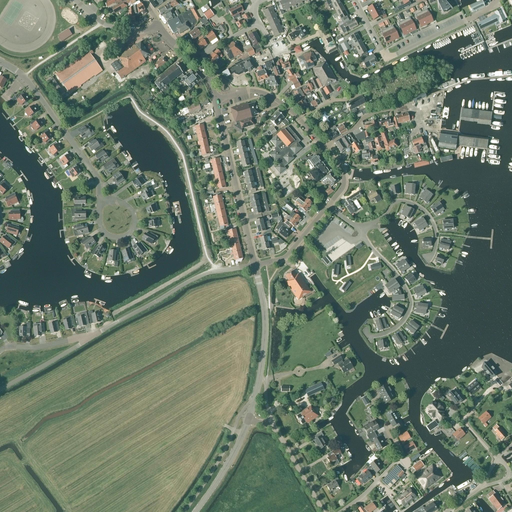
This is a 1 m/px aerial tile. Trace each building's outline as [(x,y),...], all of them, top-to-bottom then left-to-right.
[(137,6),(140,4),(138,0),(127,0),(124,2),(112,9),(115,14),(127,7),(126,4),(130,1),(133,7),(136,5),(137,6)] [(147,0),(148,0),(155,9),(162,3),(163,2),(161,0),(147,0)] [(175,0),(166,5),(169,10),(179,5),(176,0),(175,0)] [(289,8),(290,7),(286,0),(284,0),(279,2),(283,11),(286,9),(287,10),(290,9),(289,8)] [(326,0),(325,1),(327,3),(330,10),(334,8),(335,10),(342,6),(339,0),(326,0)] [(401,6),(393,9),(395,13),(409,6),(408,3),(413,0),(412,0),(401,0),(403,2),(400,3),(401,6)] [(446,2),(444,0),(438,0),(438,4),(440,9),(443,15),(444,15),(443,13),(446,11),(446,12),(447,12),(446,12),(450,9),(452,10),(446,2)] [(484,7),(482,1),(469,7),(472,13),(484,7)] [(133,7),(134,12),(134,15),(139,14),(139,13),(145,10),(141,3),(140,4),(137,6),(136,5),(133,7)] [(370,15),(375,12),(379,10),(378,7),(381,5),(379,3),(368,9),(370,15)] [(160,15),(169,10),(166,5),(158,10),(160,15)] [(234,20),(240,17),(238,14),(243,11),(240,5),(229,11),(232,17),(234,20)] [(337,14),(333,16),(335,19),(339,17),(340,20),(342,19),(343,21),(348,19),(347,17),(348,16),(342,6),(335,10),(337,14)] [(266,18),(276,14),(275,14),(274,14),(273,11),(274,10),(273,7),(263,12),(266,18)] [(201,19),(196,11),(195,8),(177,18),(173,20),(167,23),(174,34),(178,32),(180,34),(189,29),(190,31),(197,22),(201,19)] [(203,15),(200,9),(196,11),(201,19),(204,17),(203,15)] [(421,12),(423,17),(427,24),(433,22),(427,9),(421,12)] [(177,18),(172,10),(162,16),(167,23),(173,20),(177,18)] [(203,15),(207,20),(214,16),(210,10),(203,15)] [(379,10),(375,12),(370,15),(373,20),(385,14),(384,11),(381,13),(379,10)] [(506,21),(500,10),(494,13),(495,15),(478,24),(480,30),(498,21),(500,24),(506,21)] [(134,15),(134,12),(129,12),(129,13),(128,13),(128,17),(126,17),(127,22),(133,21),(133,24),(136,24),(135,20),(134,15)] [(427,24),(423,17),(421,12),(415,15),(421,27),(427,24)] [(269,24),(277,20),(276,17),(277,17),(276,14),(266,18),(269,24)] [(404,21),(406,25),(410,33),(415,30),(410,18),(404,21)] [(343,25),(340,27),(344,34),(358,26),(354,19),(349,21),(348,19),(343,21),(344,21),(342,22),(343,25)] [(388,19),(378,24),(380,28),(390,24),(388,19)] [(242,22),(241,20),(236,23),(239,29),(244,25),(246,24),(244,21),(242,22)] [(272,30),(280,26),(279,23),(280,23),(278,20),(277,20),(269,24),(272,30)] [(404,36),(410,33),(406,25),(404,21),(398,23),(404,36)] [(203,29),(200,26),(197,29),(196,28),(193,31),(194,31),(189,34),(191,37),(191,38),(193,40),(198,37),(200,36),(200,35),(201,35),(199,32),(203,29)] [(280,26),(272,30),(275,37),(283,33),(281,30),(283,29),(281,26),(280,27),(280,26)] [(387,29),(388,31),(392,41),(398,38),(393,26),(387,29)] [(300,29),(299,27),(295,29),(296,32),(288,36),(290,40),(298,36),(301,40),(307,36),(302,28),(300,29)] [(392,41),(388,31),(387,29),(381,32),(387,44),(392,41)] [(62,42),(72,35),(68,30),(58,37),(62,42)] [(210,43),(216,38),(212,32),(205,36),(206,37),(196,44),(198,46),(197,47),(199,49),(200,49),(200,50),(204,46),(205,47),(207,45),(205,42),(208,40),(210,43)] [(256,53),(262,50),(258,43),(260,42),(255,33),(249,36),(254,45),(252,46),(256,53)] [(354,46),(362,42),(357,33),(349,37),(351,41),(348,43),(349,46),(353,44),(354,46)] [(124,68),(117,73),(121,80),(136,69),(138,72),(141,70),(139,67),(146,62),(144,59),(150,55),(140,42),(135,46),(134,45),(131,48),(130,47),(127,49),(128,50),(120,56),(118,57),(119,58),(121,60),(120,61),(124,68)] [(237,48),(233,42),(223,48),(230,60),(242,53),(239,47),(237,48)] [(344,52),(345,52),(350,49),(346,42),(341,45),(344,52)] [(362,57),(367,55),(366,53),(367,52),(362,42),(354,46),(356,50),(352,52),(354,55),(358,53),(360,56),(361,55),(362,57)] [(249,57),(255,54),(250,45),(244,48),(246,51),(249,57)] [(296,55),(302,52),(299,46),(293,49),(296,55)] [(74,91),(103,70),(92,54),(94,52),(91,48),(69,63),(71,66),(64,71),(66,75),(69,73),(73,78),(71,79),(73,82),(71,83),(73,86),(71,87),(74,91)] [(217,57),(221,53),(218,50),(214,54),(213,53),(207,60),(214,66),(219,59),(217,57)] [(312,56),(311,52),(298,58),(302,68),(305,67),(306,70),(314,67),(313,64),(317,62),(314,55),(312,56)] [(367,55),(362,57),(362,58),(361,58),(366,68),(377,62),(373,55),(368,57),(367,55)] [(243,72),(244,73),(244,74),(248,72),(251,71),(254,69),(249,57),(243,60),(238,63),(242,72),(243,72)] [(158,71),(167,64),(163,58),(153,65),(158,71)] [(274,64),(272,60),(264,63),(267,72),(272,70),(271,66),(271,65),(274,65),(274,64)] [(286,70),(291,68),(288,61),(281,64),(283,70),(285,69),(286,70)] [(323,87),(336,80),(326,62),(313,69),(323,87)] [(239,75),(244,73),(243,72),(242,72),(238,63),(235,65),(231,67),(232,68),(222,73),(227,77),(230,75),(230,76),(230,75),(234,73),(235,74),(235,73),(239,74),(239,75)] [(166,87),(177,78),(182,74),(183,74),(181,71),(178,68),(176,65),(159,79),(160,80),(155,84),(160,90),(165,86),(166,87)] [(263,80),(269,78),(266,70),(263,71),(262,66),(259,68),(263,80)] [(258,69),(259,72),(255,73),(258,82),(263,80),(259,68),(256,69),(256,70),(258,69)] [(280,77),(277,68),(272,69),(275,78),(280,77)] [(182,74),(177,78),(181,82),(182,80),(190,90),(201,80),(193,70),(185,77),(182,74),(183,74),(182,74)] [(291,70),(286,72),(289,77),(288,78),(290,82),(291,81),(296,78),(297,80),(300,78),(297,73),(294,75),(291,70)] [(270,87),(278,86),(274,76),(269,76),(270,87)] [(306,86),(307,89),(309,93),(310,92),(314,90),(315,91),(319,89),(322,87),(318,79),(315,80),(314,79),(305,84),(306,86)] [(310,93),(310,92),(309,93),(307,89),(306,89),(305,86),(301,88),(306,97),(306,96),(308,100),(311,106),(313,108),(317,106),(315,101),(312,102),(310,100),(307,95),(310,93)] [(298,101),(306,97),(301,88),(293,92),(298,101)] [(322,89),(319,91),(325,101),(328,99),(322,89)] [(25,95),(23,93),(15,98),(21,105),(24,103),(24,104),(26,102),(29,100),(25,95)] [(413,103),(426,97),(424,93),(411,99),(413,103)] [(309,110),(313,108),(311,106),(308,100),(306,96),(306,97),(298,101),(296,103),(298,108),(299,107),(301,110),(304,108),(306,111),(309,110)] [(350,112),(366,104),(366,101),(365,98),(362,97),(346,105),(347,107),(346,107),(347,110),(349,110),(350,112)] [(199,100),(201,106),(209,103),(208,98),(199,100)] [(190,114),(201,110),(198,103),(194,105),(187,108),(190,114)] [(257,107),(255,103),(248,105),(248,103),(230,109),(235,123),(236,123),(237,126),(236,126),(234,129),(235,133),(238,132),(239,134),(242,133),(241,131),(242,131),(241,129),(254,125),(252,118),(255,117),(254,115),(259,114),(257,109),(258,109),(257,107)] [(32,115),(35,114),(34,113),(37,111),(34,106),(26,112),(29,117),(32,115)] [(491,113),(462,109),(461,121),(478,123),(477,124),(490,126),(491,113)] [(277,126),(284,118),(278,112),(270,121),(277,126)] [(394,121),(395,127),(396,129),(399,128),(398,124),(410,121),(408,113),(396,116),(397,121),(394,121)] [(395,127),(394,121),(390,122),(389,118),(377,121),(378,127),(385,125),(386,129),(395,127)] [(43,125),(40,120),(36,123),(34,121),(30,123),(35,131),(38,129),(39,129),(41,127),(43,125)] [(372,129),(378,128),(376,121),(370,123),(371,124),(367,125),(364,126),(365,130),(372,128),(372,129)] [(345,129),(342,124),(336,128),(339,133),(341,136),(348,132),(346,129),(345,129)] [(83,139),(90,134),(87,129),(89,127),(87,125),(78,131),(80,133),(79,134),(83,139)] [(197,134),(205,132),(203,125),(195,127),(197,134)] [(300,141),(288,127),(284,130),(270,141),(276,148),(274,149),(275,150),(269,155),(275,162),(275,161),(278,165),(274,168),(280,174),(286,169),(284,167),(288,164),(294,159),(293,157),(302,149),(298,143),(300,141)] [(262,135),(265,140),(276,132),(274,128),(264,134),(262,135)] [(47,141),(50,140),(49,139),(52,137),(47,130),(41,134),(43,136),(41,138),(44,143),(47,141)] [(330,142),(338,137),(334,130),(326,135),(330,142)] [(364,131),(355,136),(358,141),(359,140),(366,139),(364,132),(364,131)] [(199,141),(207,139),(205,132),(197,134),(199,141)] [(381,134),(381,136),(383,141),(385,145),(384,145),(387,152),(397,147),(394,140),(390,143),(386,132),(381,134)] [(455,149),(457,134),(440,132),(438,147),(455,149)] [(349,134),(345,137),(351,146),(356,153),(361,150),(359,147),(361,146),(358,141),(355,142),(354,141),(353,141),(353,140),(349,134)] [(488,139),(458,135),(457,145),(487,149),(488,139)] [(376,149),(377,151),(384,149),(381,142),(383,141),(381,136),(380,137),(373,139),(374,142),(376,149)] [(341,139),(334,143),(337,148),(341,153),(343,152),(351,146),(345,137),(341,139)] [(96,152),(104,146),(102,143),(99,145),(96,141),(95,141),(93,139),(88,142),(90,145),(88,146),(92,151),(94,149),(96,152)] [(200,149),(208,147),(207,139),(199,141),(200,149)] [(422,141),(421,139),(420,139),(412,142),(414,148),(413,148),(416,155),(421,153),(418,146),(423,144),(425,150),(428,149),(425,143),(424,140),(422,141)] [(53,155),(55,154),(61,150),(56,142),(49,147),(51,149),(49,150),(53,155)] [(369,151),(368,151),(368,152),(369,153),(373,152),(372,150),(376,149),(374,142),(367,144),(369,151)] [(208,147),(200,149),(202,156),(210,154),(208,147)] [(362,152),(362,159),(368,159),(370,159),(369,153),(368,152),(368,151),(368,147),(364,148),(364,152),(362,152)] [(100,162),(107,157),(104,152),(102,150),(95,155),(97,158),(96,158),(100,162)] [(67,164),(69,162),(72,160),(67,152),(59,158),(66,168),(68,166),(67,164),(67,163),(67,164)] [(241,161),(248,159),(247,152),(239,154),(241,161)] [(370,159),(371,164),(379,162),(377,156),(374,156),(373,152),(369,153),(370,159)] [(322,162),(316,155),(311,158),(310,156),(306,159),(307,162),(309,161),(314,168),(322,162)] [(212,167),(221,165),(219,158),(211,160),(212,167)] [(248,159),(241,161),(242,168),(250,166),(248,159)] [(429,166),(428,160),(413,164),(414,169),(429,166)] [(112,164),(110,162),(105,165),(107,168),(105,169),(108,174),(115,169),(112,164)] [(317,183),(324,177),(323,175),(328,172),(322,163),(309,172),(316,181),(315,182),(316,183),(317,182),(317,183)] [(73,178),(81,172),(76,165),(68,171),(69,173),(73,178)] [(214,174),(222,172),(221,165),(212,167),(214,174)] [(116,185),(124,180),(120,175),(118,173),(118,172),(113,176),(115,179),(113,181),(116,185)] [(216,181),(224,179),(222,172),(214,174),(216,181)] [(332,187),(338,181),(331,172),(324,178),(321,181),(324,184),(325,184),(327,182),(332,187)] [(142,180),(141,178),(142,178),(140,175),(136,178),(138,181),(134,183),(137,188),(144,183),(146,182),(143,179),(142,180)] [(224,179),(216,181),(218,190),(226,188),(224,179)] [(254,182),(246,184),(248,191),(255,189),(254,183),(255,183),(255,180),(253,180),(254,182)] [(0,192),(2,195),(9,188),(4,184),(5,183),(3,181),(0,184),(0,188),(0,189),(0,188),(0,192)] [(404,186),(404,188),(406,189),(405,194),(410,194),(410,195),(414,195),(414,194),(416,195),(416,192),(414,192),(415,185),(411,185),(411,184),(406,184),(406,186),(404,186)] [(398,187),(390,188),(392,195),(399,194),(398,187)] [(151,191),(149,188),(143,191),(144,194),(141,195),(144,201),(154,196),(152,191),(151,191)] [(333,192),(331,188),(325,192),(328,196),(333,192)] [(429,193),(429,192),(425,190),(424,191),(423,191),(421,193),(423,194),(420,198),(423,201),(429,193)] [(351,215),(358,210),(356,206),(359,204),(356,200),(363,196),(360,191),(346,200),(349,204),(346,206),(351,215)] [(377,195),(375,192),(367,196),(369,200),(374,198),(377,203),(381,201),(378,194),(377,195)] [(8,207),(17,202),(15,197),(16,196),(14,193),(5,198),(6,201),(5,201),(8,207)] [(423,201),(427,204),(427,203),(428,204),(430,202),(429,201),(432,195),(429,193),(423,201)] [(215,204),(223,202),(221,195),(213,197),(215,204)] [(298,199),(309,208),(313,204),(307,199),(305,201),(300,196),(300,197),(298,199)] [(298,199),(295,197),(293,200),(298,204),(301,206),(300,208),(306,212),(309,208),(298,199)] [(74,208),(75,208),(82,208),(81,204),(85,204),(85,198),(75,198),(75,204),(74,204),(74,208)] [(216,212),(224,210),(223,202),(215,204),(216,212)] [(148,214),(157,211),(155,206),(157,205),(155,203),(148,205),(148,206),(148,208),(146,209),(148,214)] [(433,205),(431,207),(431,208),(436,216),(440,213),(441,214),(443,212),(443,211),(444,210),(439,203),(434,206),(433,205)] [(405,217),(410,208),(406,206),(403,211),(402,210),(401,213),(402,213),(401,215),(405,217)] [(260,207),(252,208),(254,215),(263,213),(262,210),(261,210),(260,207)] [(415,212),(413,211),(414,210),(410,208),(405,217),(409,219),(412,213),(413,214),(415,212)] [(82,213),(82,209),(74,210),(74,213),(75,213),(75,219),(85,219),(85,213),(82,213)] [(9,220),(20,219),(19,213),(19,210),(12,210),(12,213),(9,213),(9,220)] [(218,219),(226,217),(224,210),(216,212),(218,219)] [(292,218),(297,223),(301,219),(295,214),(292,218)] [(226,217),(218,219),(220,227),(228,225),(226,217)] [(155,228),(155,227),(158,227),(158,222),(159,222),(159,218),(152,219),(152,222),(149,222),(149,228),(153,227),(153,228),(155,228)] [(294,227),(297,223),(292,218),(288,223),(286,221),(284,223),(289,228),(292,225),(294,227)] [(423,218),(422,219),(421,218),(419,219),(420,220),(414,224),(417,228),(425,222),(423,218)] [(266,225),(270,224),(269,221),(263,222),(263,219),(255,221),(257,227),(264,226),(265,228),(267,227),(266,225)] [(285,238),(290,233),(284,228),(286,226),(281,222),(276,229),(280,232),(279,233),(285,238)] [(422,232),(424,230),(423,229),(428,226),(425,222),(417,228),(419,231),(421,230),(422,232)] [(18,229),(19,226),(12,224),(11,227),(9,226),(7,232),(17,235),(19,229),(18,229)] [(83,228),(82,225),(75,227),(75,230),(77,230),(78,236),(88,233),(86,227),(83,228)] [(229,238),(237,236),(236,229),(227,231),(229,238)] [(158,237),(151,233),(150,233),(149,236),(145,234),(142,239),(151,244),(153,242),(156,241),(158,237)] [(4,237),(0,242),(8,248),(10,246),(12,247),(16,242),(7,234),(4,237)] [(231,245),(239,243),(237,236),(229,238),(231,245)] [(88,240),(86,237),(80,242),(82,245),(83,244),(85,247),(87,249),(89,247),(95,243),(91,238),(88,240)] [(147,251),(141,243),(139,245),(138,244),(133,248),(139,256),(144,252),(145,253),(147,251)] [(233,253),(241,251),(239,243),(231,245),(233,253)] [(270,249),(269,246),(268,243),(261,245),(262,251),(270,249)] [(105,249),(99,246),(98,249),(95,247),(91,254),(94,256),(94,255),(99,258),(105,249)] [(129,255),(128,250),(122,252),(125,262),(131,260),(132,261),(135,260),(132,254),(129,255)] [(118,263),(118,256),(115,255),(116,252),(109,251),(108,261),(115,262),(114,263),(118,263)] [(241,251),(233,253),(235,261),(243,259),(241,251)] [(328,264),(331,262),(326,255),(322,258),(328,264)] [(438,255),(435,262),(442,265),(445,258),(438,255)] [(398,270),(407,264),(404,260),(399,264),(398,263),(396,264),(397,265),(396,266),(398,270)] [(407,264),(398,270),(401,273),(402,273),(403,274),(405,273),(404,271),(409,268),(407,264)] [(296,275),(293,271),(285,276),(288,281),(286,282),(298,300),(311,292),(299,274),(296,275)] [(416,280),(411,274),(405,279),(410,285),(416,280)] [(394,292),(395,291),(394,291),(399,287),(394,280),(386,286),(391,293),(393,292),(394,292)] [(341,289),(345,292),(351,284),(347,281),(341,289)] [(424,290),(422,286),(421,286),(421,285),(418,286),(419,287),(413,290),(415,294),(424,290)] [(421,298),(420,297),(426,294),(424,290),(415,294),(417,298),(418,298),(418,299),(421,298)] [(401,308),(400,309),(395,306),(392,310),(401,315),(403,311),(402,310),(403,309),(401,308)] [(401,315),(392,310),(390,314),(396,317),(395,319),(398,320),(398,318),(399,319),(401,315)] [(101,322),(98,312),(92,313),(92,311),(88,312),(91,324),(101,322)] [(79,327),(86,325),(86,324),(89,324),(86,313),(77,315),(77,317),(76,318),(77,326),(79,325),(79,327)] [(65,330),(72,328),(71,326),(73,325),(71,316),(63,318),(63,320),(65,330)] [(379,321),(383,330),(387,329),(387,328),(388,328),(387,325),(386,326),(384,319),(379,321)] [(408,325),(416,331),(419,327),(414,323),(415,322),(413,321),(412,322),(411,321),(408,325)] [(26,323),(26,326),(19,326),(19,327),(18,327),(18,331),(19,332),(19,336),(26,336),(26,334),(29,334),(30,323),(26,323)] [(58,325),(58,323),(49,325),(51,334),(57,332),(56,330),(59,329),(58,325)] [(416,331),(408,325),(406,328),(406,329),(405,330),(407,332),(408,330),(413,334),(416,331)] [(41,327),(41,326),(33,326),(34,336),(41,336),(41,332),(44,331),(44,326),(41,327)] [(405,339),(406,339),(404,337),(403,337),(400,333),(396,335),(402,343),(401,343),(402,344),(406,341),(405,339)] [(396,335),(392,337),(393,338),(392,339),(393,341),(394,340),(398,346),(401,343),(402,343),(396,335)] [(387,348),(386,341),(379,342),(380,349),(387,348)] [(343,363),(341,361),(342,360),(340,356),(332,362),(334,365),(338,363),(340,365),(339,366),(344,374),(353,368),(348,360),(343,363)] [(487,364),(480,370),(489,380),(496,374),(487,364)] [(480,388),(475,381),(471,384),(468,388),(465,390),(468,393),(469,392),(472,395),(480,388)] [(321,383),(309,388),(313,395),(324,390),(321,383)] [(394,399),(390,393),(391,392),(388,386),(378,392),(381,396),(382,396),(387,403),(394,399)] [(453,391),(448,395),(455,404),(458,402),(459,403),(464,399),(458,391),(455,394),(453,391)] [(365,393),(361,395),(366,403),(369,401),(365,393)] [(434,402),(428,407),(431,411),(429,413),(433,417),(435,415),(441,422),(446,417),(443,413),(444,412),(442,409),(443,408),(439,404),(437,405),(434,402)] [(313,410),(310,406),(301,412),(302,413),(297,417),(302,425),(307,422),(308,423),(318,417),(314,410),(313,410)] [(479,419),(486,428),(488,426),(485,423),(491,418),(486,412),(480,417),(481,418),(479,419)] [(399,423),(394,414),(387,417),(393,427),(396,425),(399,429),(403,427),(400,422),(399,423)] [(430,431),(439,425),(435,420),(426,426),(430,431)] [(369,440),(376,436),(374,432),(379,429),(374,422),(364,428),(368,435),(366,435),(369,440)] [(447,435),(454,430),(448,423),(442,429),(447,435)] [(495,431),(495,432),(498,436),(497,436),(500,439),(505,435),(502,432),(503,432),(499,428),(495,431)] [(458,441),(464,434),(460,429),(453,435),(453,436),(451,437),(455,442),(457,440),(458,441)] [(320,450),(326,446),(321,438),(323,436),(321,432),(314,436),(316,439),(314,441),(320,450)] [(402,444),(404,443),(405,442),(410,438),(407,432),(398,437),(402,444)] [(377,439),(376,436),(369,440),(371,443),(374,441),(379,450),(385,447),(380,438),(377,439)] [(408,454),(410,453),(410,452),(416,448),(412,442),(404,447),(408,454)] [(339,463),(337,460),(336,458),(341,455),(338,449),(332,452),(334,455),(327,459),(330,464),(332,463),(334,466),(339,463)] [(369,468),(372,473),(375,471),(376,473),(382,469),(376,460),(370,465),(371,466),(369,468)] [(416,472),(424,466),(420,461),(412,468),(416,472)] [(424,490),(441,477),(432,465),(416,478),(424,490)] [(385,478),(382,482),(386,486),(397,476),(399,478),(404,473),(401,470),(402,470),(397,466),(387,476),(385,478)] [(370,475),(372,473),(369,468),(366,470),(367,471),(359,478),(357,480),(360,485),(363,483),(372,477),(370,475)] [(330,492),(339,487),(335,481),(338,480),(337,477),(331,480),(332,483),(327,486),(330,492)] [(403,506),(415,497),(409,489),(397,499),(403,506)] [(495,495),(493,492),(488,496),(490,498),(489,499),(497,510),(504,505),(496,494),(495,495)] [(366,511),(371,511),(376,509),(372,503),(364,508),(365,509),(366,511)]
